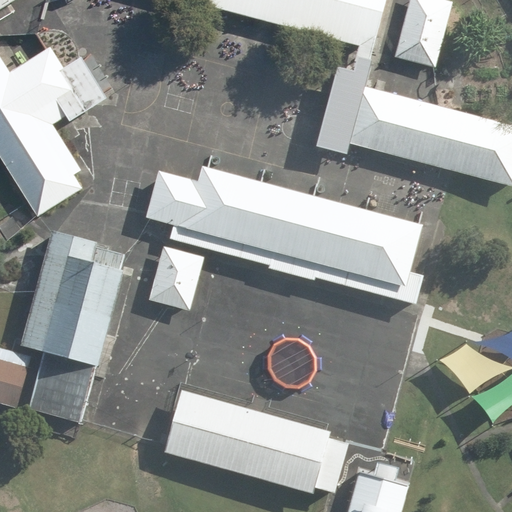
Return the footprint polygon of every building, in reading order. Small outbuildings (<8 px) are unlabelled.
[(0,0),(0,9),(15,0),(0,0)] [(391,0),(189,0),(379,48),(391,0)] [(440,70),(457,1),(451,0),(413,0),(400,60),(440,70)] [(0,50),(0,148),(44,217),(85,192),(74,175),(84,169),(59,130),(108,99),(83,59),(63,72),(48,49),(13,71),(0,50)] [(511,129),(361,93),(349,146),(511,185),(511,129)] [(203,181),(166,172),(150,235),(422,304),(429,275),(417,272),(429,224),(207,168),(203,181)] [(0,249),(10,242),(0,229),(0,249)] [(85,424),(128,269),(96,261),(102,242),(58,230),(26,346),(48,352),(32,410),(85,424)] [(206,264),(159,253),(144,310),(191,322),(206,264)] [(511,274),(454,260),(442,309),(511,327),(511,274)] [(35,357),(0,347),(0,403),(20,409),(35,357)] [(345,435),(181,385),(160,455),(324,504),(345,435)] [(412,511),(418,495),(367,480),(357,511),(412,511)]
